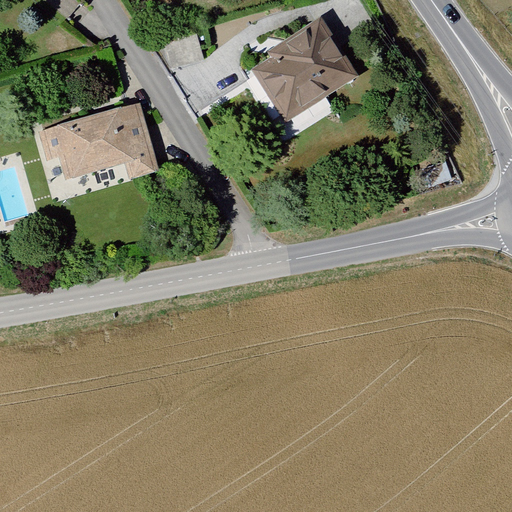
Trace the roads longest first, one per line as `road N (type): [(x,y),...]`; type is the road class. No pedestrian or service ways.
road 1 (residential): [(257,266),(244,227),(101,0)]
road 2 (tertiary): [(257,266),(0,313)]
road 3 (tertiary): [(511,220),(257,266)]
road 4 (secondary): [(511,119),(430,0)]
